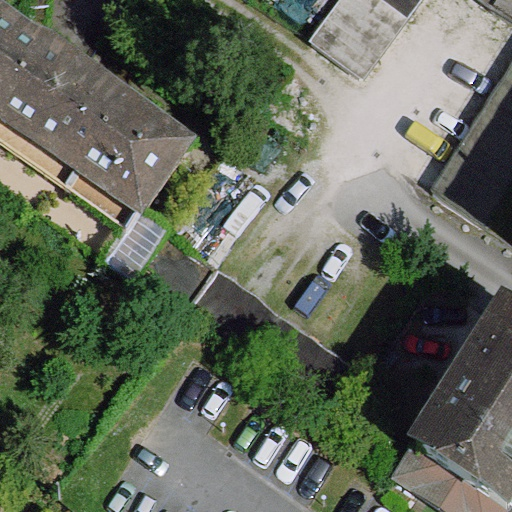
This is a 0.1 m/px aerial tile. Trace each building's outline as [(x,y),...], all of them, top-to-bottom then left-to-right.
[(48,0),(0,0),(0,17),(10,25),(45,29),(48,0)] [(342,0),(311,45),(365,82),(422,0),(342,0)] [(0,17),(0,143),(123,232),(182,148),(10,25),(0,17)] [(511,65),(430,193),(482,226),(511,178),(511,65)] [(327,426),(362,377),(215,271),(180,320),(327,426)] [(498,511),(511,489),(511,331),(504,326),(407,484),(453,511),(498,511)]
